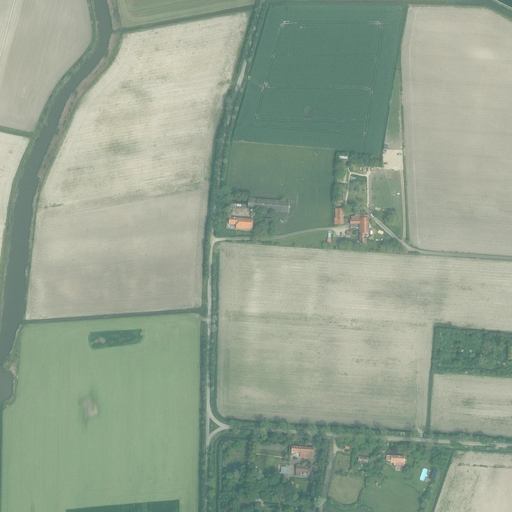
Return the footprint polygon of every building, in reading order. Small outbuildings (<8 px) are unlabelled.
[(249,198),(248,209),(287,212),(288,202),(249,198)] [(359,244),(360,244),(365,244),(365,234),(368,234),(368,229),(369,229),(368,224),(368,219),(368,215),(359,215),(355,215),(355,217),(351,217),(351,220),(350,220),(350,224),(359,224),(359,244)] [(252,229),(253,219),(229,217),(229,224),(236,224),(236,228),(252,229)] [(313,458),(314,448),(292,446),(291,452),(295,452),(295,453),(300,454),(300,457),(313,458)] [(359,455),(358,463),(365,464),(366,456),(359,455)] [(386,456),(386,461),(394,461),(394,465),(403,465),(403,462),(404,462),(404,457),(386,456)]
